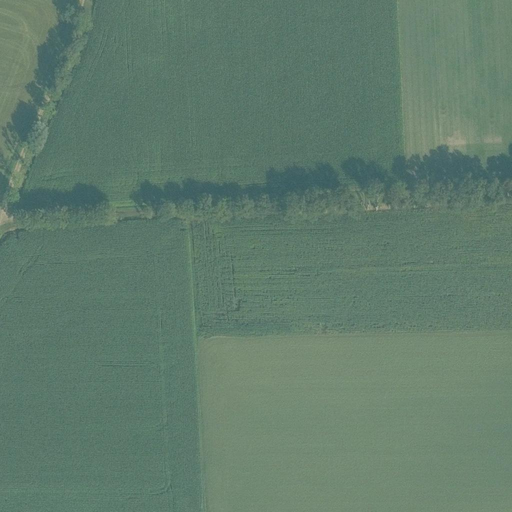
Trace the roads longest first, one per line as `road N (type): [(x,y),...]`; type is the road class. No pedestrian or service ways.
road 1 (track): [(0,223),(511,191)]
road 2 (track): [(81,0),(0,219)]
